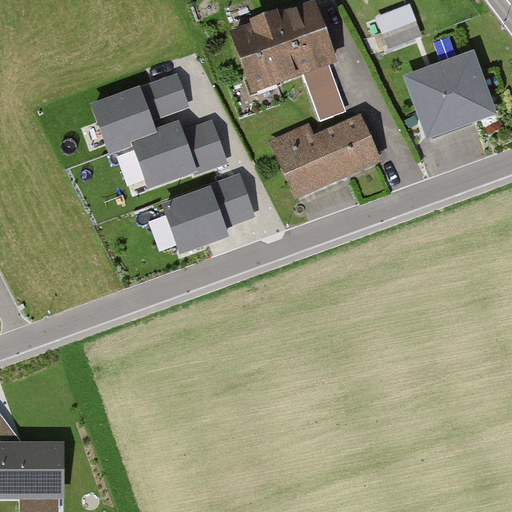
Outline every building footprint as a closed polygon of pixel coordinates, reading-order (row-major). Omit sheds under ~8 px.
[(389,47),(426,37),(416,2),(379,13),(389,47)] [(332,62),(312,7),(230,38),(251,93),(332,62)] [(406,76),(426,130),(497,103),(477,49),(406,76)] [(182,73),(93,101),(110,153),(136,145),(150,189),(231,163),(215,114),(160,132),(156,118),(192,107),(182,73)] [(313,139),(308,128),(272,145),(297,198),(378,161),(358,118),(313,139)] [(246,177),(164,198),(178,253),(233,239),(229,225),(256,217),(246,177)] [(0,414),(0,499),(64,500),(65,444),(22,443),(0,414)]
